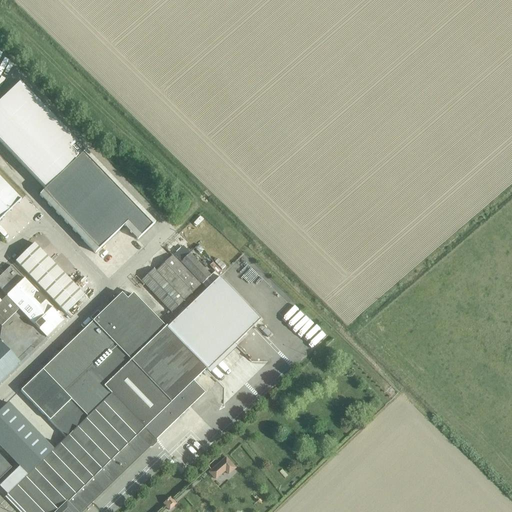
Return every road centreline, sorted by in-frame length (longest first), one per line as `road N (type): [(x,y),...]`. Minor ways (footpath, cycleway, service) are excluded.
road 1 (unclassified): [(0,394),(106,291)]
road 2 (unclassified): [(0,258),(32,227),(45,227),(106,291)]
